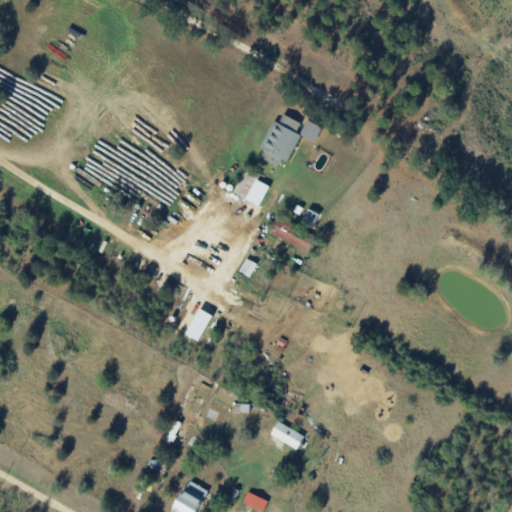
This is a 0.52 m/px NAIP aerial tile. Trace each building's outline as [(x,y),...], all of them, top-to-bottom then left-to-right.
[(273,120),(259,147),(264,149),(260,156),(277,165),(281,158),(287,161),(300,135),(295,132),(300,122),(283,113),(278,122),(273,120)] [(314,142),(321,127),(306,120),(299,135),(314,142)] [(269,231),(306,254),(315,239),(278,217),(269,231)] [(250,276),(257,264),(247,258),(239,270),(250,276)] [(270,434),(296,449),(304,436),(278,420),(270,434)] [(195,511),(208,491),(189,479),(170,509),(176,511),(195,511)] [(268,501),(247,491),(242,503),(263,511),(268,501)]
